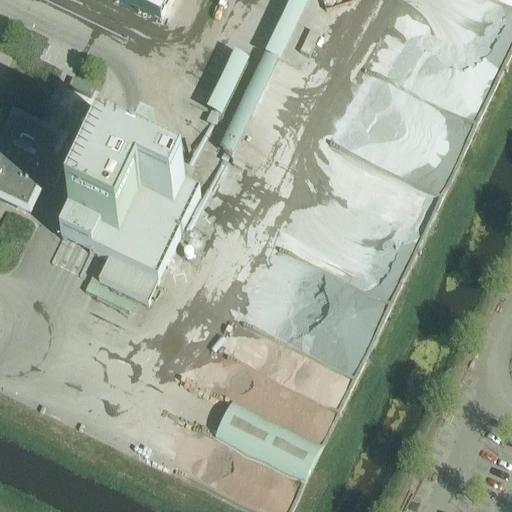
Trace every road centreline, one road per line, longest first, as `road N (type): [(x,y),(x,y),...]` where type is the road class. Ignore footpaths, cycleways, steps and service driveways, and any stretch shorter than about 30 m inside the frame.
road 1 (unknown): [(0,356),(80,380),(123,381),(160,368),(288,165),(371,0)]
road 2 (unknown): [(132,63),(0,336)]
road 3 (unknown): [(5,0),(132,63)]
